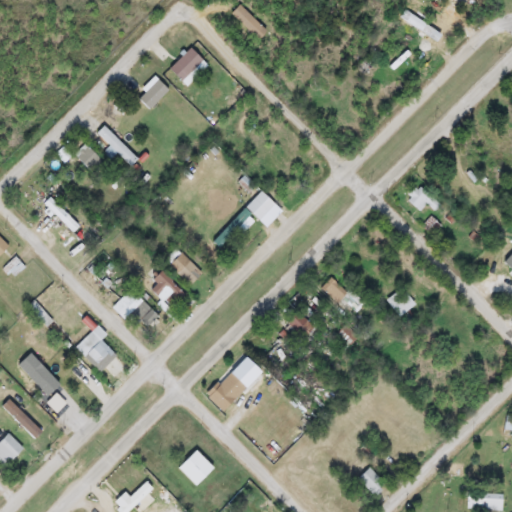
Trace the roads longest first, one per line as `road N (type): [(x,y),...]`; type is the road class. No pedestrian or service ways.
road 1 (residential): [(511,14),(491,23),(4,511)]
road 2 (residential): [(56,511),(511,53)]
road 3 (residential): [(511,332),(180,1)]
road 4 (residential): [(308,511),(0,199)]
road 5 (residential): [(0,184),(180,1)]
road 6 (residential): [(381,511),(511,377)]
